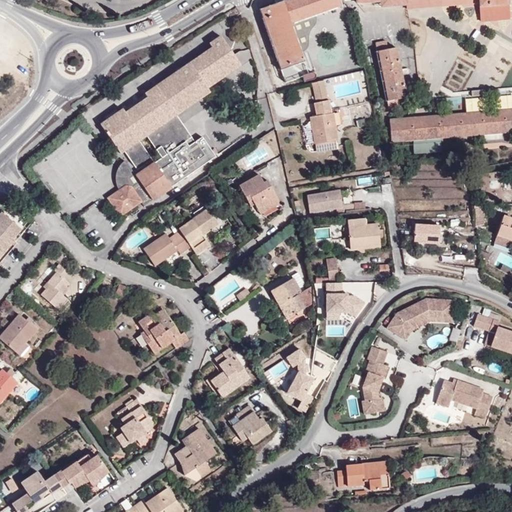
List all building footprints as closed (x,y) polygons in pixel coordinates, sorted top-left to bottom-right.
[(300,55),(290,26),(316,18),(342,8),(338,0),(279,0),(257,8),(287,88),(310,83),(315,82),(314,77),(314,76),(316,77),(318,72),(318,71),(315,68),(311,68),(307,70),(306,70),(300,55)] [(407,10),(475,5),(474,0),(407,0),(381,2),(381,8),(406,7),(407,10)] [(310,36),(317,24),(316,18),(290,26),(300,55),(306,49),(308,44),(310,36)] [(189,144),(170,118),(176,113),(208,90),(205,84),(236,61),(216,33),(204,43),(207,47),(143,95),(147,101),(125,117),(121,112),(100,128),(121,157),(124,154),(140,174),(137,176),(142,183),(133,189),(143,204),(146,207),(216,155),(202,134),(195,139),(189,144)] [(387,49),(385,42),(374,44),(376,53),(378,52),(388,102),(386,103),(387,110),(398,108),(397,100),(405,99),(395,48),(387,49)] [(239,62),(251,57),(247,47),(235,52),(239,62)] [(374,53),(384,103),(386,103),(388,102),(378,52),(376,53),(374,53)] [(310,83),(313,101),(326,98),(322,80),(315,82),(310,83)] [(125,117),(147,101),(143,95),(121,112),(125,117)] [(337,139),(329,97),(326,98),(313,101),(311,101),(314,114),(311,115),(316,143),(327,141),(337,139)] [(365,102),(347,107),(350,119),(368,114),(365,102)] [(511,109),(437,117),(439,140),(413,142),(414,155),(442,153),(441,140),(511,133),(511,109)] [(195,139),(176,113),(170,118),(189,144),(195,139)] [(437,117),(412,119),(413,142),(439,140),(437,117)] [(391,143),(413,142),(412,119),(408,120),(390,121),(391,143)] [(236,161),(241,170),(270,153),(261,137),(207,168),(215,181),(228,173),(224,168),(236,161)] [(126,179),(135,172),(127,161),(119,170),(126,179)] [(129,184),(126,179),(119,170),(118,177),(118,186),(120,191),(129,184)] [(142,183),(137,176),(135,172),(126,179),(129,184),(133,189),(142,183)] [(280,197),(266,176),(262,179),(257,172),(237,186),(249,202),(252,200),(260,211),(280,197)] [(358,176),(358,183),(370,183),(370,175),(358,176)] [(143,204),(133,189),(129,184),(120,191),(109,199),(123,218),(143,204)] [(343,208),(339,190),(307,196),(310,214),(343,208)] [(207,237),(220,226),(205,206),(193,215),(196,219),(179,232),(191,247),(198,258),(208,249),(213,245),(209,240),(207,237)] [(511,217),(501,214),(495,234),(511,239),(511,217)] [(378,228),(378,223),(367,224),(366,218),(347,221),(348,228),(349,239),(351,250),(381,246),(380,239),(378,228)] [(0,261),(1,261),(0,260),(0,255),(1,254),(4,257),(12,247),(10,246),(19,236),(0,219),(0,261)] [(442,244),(442,224),(415,224),(415,244),(442,244)] [(181,255),(191,247),(179,232),(170,239),(165,233),(142,250),(154,267),(178,250),(181,255)] [(173,261),(181,255),(178,250),(169,257),(173,261)] [(341,283),(337,256),(327,257),(330,277),(331,284),(340,283),(341,283)] [(511,256),(501,256),(501,269),(511,269),(511,256)] [(397,268),(395,261),(379,263),(381,271),(397,268)] [(55,293),(62,285),(64,287),(67,283),(65,281),(71,275),(57,262),(51,268),(53,270),(45,279),(47,281),(37,292),(56,310),(64,300),(61,298),(55,293)] [(233,279),(235,277),(230,271),(212,286),(223,298),(238,285),(233,279)] [(314,316),(313,285),(302,291),(294,277),(272,290),(288,320),(305,309),(309,317),(314,316)] [(341,292),(340,283),(331,284),(328,284),(329,294),(330,300),(342,298),(341,292)] [(348,292),(346,283),(341,283),(340,283),(341,292),(348,292)] [(247,289),(236,297),(240,302),(261,288),(259,284),(250,293),(247,289)] [(329,294),(328,284),(317,285),(319,294),(329,294)] [(61,298),(67,290),(64,287),(62,285),(55,293),(61,298)] [(126,302),(131,290),(118,286),(113,298),(126,302)] [(446,327),(447,313),(458,314),(459,303),(427,301),(398,313),(388,328),(408,342),(415,332),(432,326),(446,327)] [(181,332),(164,307),(155,313),(153,310),(140,319),(146,329),(151,326),(157,334),(148,340),(154,349),(155,351),(172,339),(177,346),(190,337),(185,330),(181,332)] [(457,327),(458,314),(447,313),(446,327),(457,327)] [(23,342),(33,329),(15,314),(2,329),(0,331),(0,341),(19,357),(28,346),(23,342)] [(476,327),(497,334),(499,327),(501,322),(480,315),(476,327)] [(148,340),(157,334),(151,326),(146,329),(142,332),(148,340)] [(452,327),(449,337),(456,339),(459,329),(452,327)] [(511,355),(511,331),(499,327),(493,349),(511,355)] [(385,383),(390,368),(385,366),(390,354),(372,348),(367,361),(368,363),(364,376),(367,378),(362,390),(365,403),(369,402),(372,416),(387,412),(384,398),(381,399),(379,392),(382,383),(385,383)] [(223,399),(252,379),(231,350),(214,361),(220,370),(204,381),(215,396),(219,394),(223,399)] [(4,370),(9,375),(13,371),(7,366),(4,370)] [(0,396),(15,380),(0,367),(0,396)] [(18,368),(12,373),(18,381),(24,376),(18,368)] [(493,399),(485,396),(486,393),(458,383),(456,387),(445,383),(437,404),(452,409),(454,402),(475,410),(473,417),(486,422),(493,399)] [(372,416),(369,402),(365,403),(361,404),(365,418),(372,416)] [(154,425),(138,403),(119,415),(123,421),(121,423),(133,441),(135,440),(139,445),(148,438),(144,432),(154,425)] [(273,431),(262,416),(258,419),(247,406),(225,422),(237,439),(243,434),(247,440),(252,447),(273,431)] [(133,441),(121,423),(116,427),(128,444),(133,441)] [(204,466),(215,458),(198,433),(182,445),(186,451),(182,454),(174,459),(180,468),(183,480),(197,486),(201,483),(201,481),(210,474),(204,466)] [(240,444),(247,440),(243,434),(237,439),(240,444)] [(186,451),(182,445),(178,448),(182,454),(186,451)] [(81,463),(92,455),(88,450),(76,458),(81,463)] [(92,484),(109,468),(98,452),(92,455),(81,463),(76,458),(62,468),(61,467),(54,471),(62,483),(70,478),(75,482),(82,477),(89,480),(92,484)] [(388,470),(387,462),(363,466),(364,473),(388,470)] [(391,490),(388,470),(364,473),(363,466),(344,468),(344,474),(336,474),(337,489),(363,487),(363,484),(369,484),(370,492),(391,490)] [(62,483),(54,471),(45,477),(39,467),(23,478),(22,481),(28,490),(12,500),(19,511),(23,511),(30,508),(26,502),(33,498),(36,501),(44,495),(42,492),(50,487),(52,490),(62,483)] [(406,473),(400,478),(404,482),(410,478),(406,473)] [(182,511),(187,509),(169,483),(160,489),(147,498),(144,494),(135,501),(142,511),(148,511),(152,509),(154,511),(182,511)] [(147,498),(160,489),(158,485),(144,494),(147,498)] [(142,511),(135,501),(125,508),(127,511),(142,511)]
